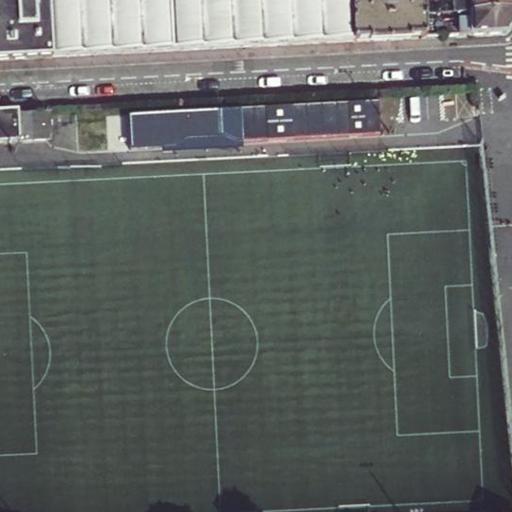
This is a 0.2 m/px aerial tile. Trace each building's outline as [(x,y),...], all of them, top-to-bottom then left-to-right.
[(65,57),(352,43),(350,0),(0,0),(0,60),(25,59),(65,57)] [(422,0),(350,0),(352,43),(386,41),(424,39),(423,17),(423,1),(422,0)] [(511,0),(453,0),(423,1),(423,17),(511,12),(511,1),(511,2),(511,0)] [(511,28),(511,12),(423,17),(424,39),(505,35),(511,28)] [(377,103),(239,111),(240,143),(378,135),(377,103)] [(193,110),(194,131),(119,135),(118,114),(76,116),(78,166),(221,159),(220,144),(235,143),(233,107),(193,110)] [(16,110),(0,110),(0,142),(47,140),(46,118),(31,118),(30,114),(16,115),(16,110)] [(168,111),(118,114),(119,135),(194,131),(193,110),(168,111)]
